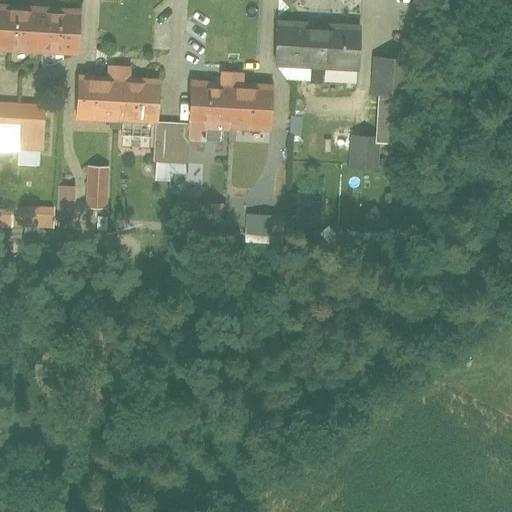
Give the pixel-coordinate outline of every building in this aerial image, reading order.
[(0,5),(0,48),(78,52),(80,9),(0,5)] [(279,24),(278,72),(362,75),(364,27),(279,24)] [(412,60),(372,58),(370,101),(411,102),(412,60)] [(161,127),(163,82),(81,79),(79,128),(158,131),(156,187),(173,188),(174,169),(190,170),(191,145),(220,147),(221,131),(273,133),(275,91),(191,88),(190,128),(161,127)] [(18,167),(44,168),(46,107),(0,105),(0,149),(19,150),(18,167)] [(87,193),(87,154),(67,154),(67,193),(87,193)] [(36,199),(54,200),(56,175),(38,173),(36,199)] [(97,226),(95,241),(125,245),(127,231),(97,226)]
